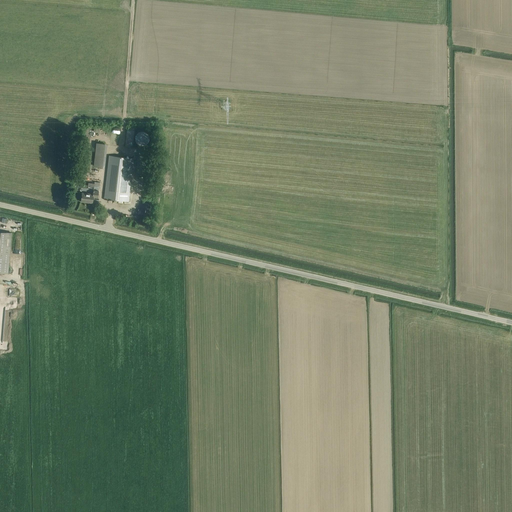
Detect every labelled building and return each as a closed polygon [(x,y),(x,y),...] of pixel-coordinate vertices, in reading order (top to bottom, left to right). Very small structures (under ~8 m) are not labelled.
[(148,140),(148,138),(147,137),(146,135),(145,134),(144,133),(143,133),(141,132),(140,132),(139,132),(137,133),(136,134),(135,135),(134,136),(133,137),(133,139),(133,140),(133,141),(133,143),(134,145),(135,146),(136,146),(138,147),(139,147),(141,147),(142,147),(143,147),(145,146),(146,145),(147,144),(147,143),(148,141),(148,140)] [(97,143),(96,152),(95,166),(103,167),(106,144),(97,143)] [(110,155),(105,194),(105,199),(128,201),(133,158),(110,155)] [(82,193),(82,197),(81,202),(92,203),(93,197),(98,198),(99,192),(95,191),(94,194),(82,193)] [(142,203),(141,214),(149,215),(150,204),(147,203),(142,203)] [(0,231),(0,272),(8,273),(12,233),(0,231)]
